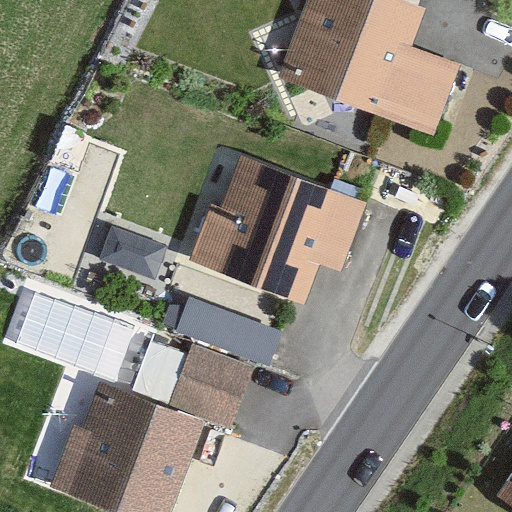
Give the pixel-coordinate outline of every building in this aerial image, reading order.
[(428,0),(297,0),(271,69),(434,131),(462,59),(413,40),(428,0)] [(376,189),(235,135),(193,244),(301,285),(328,248),(350,256),(376,189)] [(269,358),(282,321),(190,287),(176,323),(269,358)] [(197,335),(172,398),(208,412),(232,421),(256,358),(197,335)] [(172,398),(96,369),(55,474),(153,511),(169,511),(208,412),(172,398)]
